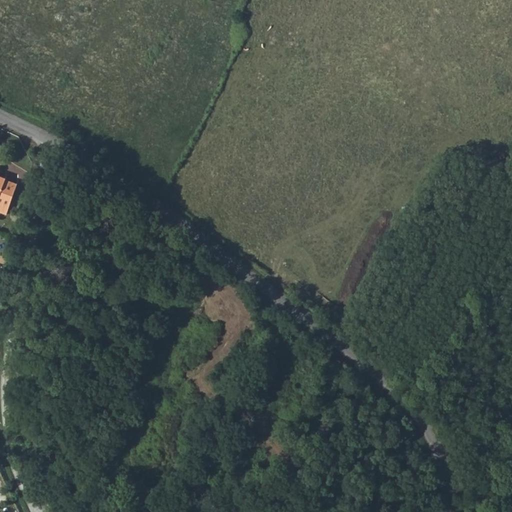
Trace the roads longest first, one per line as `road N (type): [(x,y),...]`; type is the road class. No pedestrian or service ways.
road 1 (tertiary): [(0,116),(56,142),(176,220),(379,374),(431,431),(453,511)]
road 2 (track): [(56,142),(42,176),(4,400),(6,438),(35,511)]
